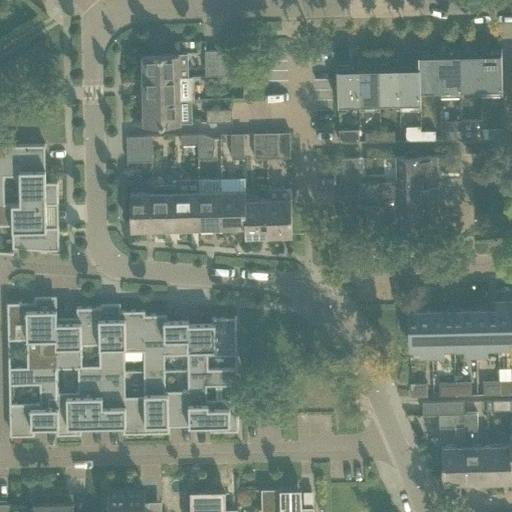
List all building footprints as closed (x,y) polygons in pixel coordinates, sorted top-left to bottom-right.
[(499,49),(479,49),(480,95),(502,94),(501,45),(499,45),(499,49)] [(440,89),(439,50),(419,51),(419,47),(417,47),(418,63),(418,89),(440,89)] [(218,75),(217,49),(205,50),(205,75),(218,75)] [(230,49),(217,49),(218,75),(230,74),(230,49)] [(480,95),(479,49),(459,50),(460,95),(480,95)] [(459,50),(439,50),(440,89),(440,96),(460,95),(459,50)] [(188,53),(178,53),(178,52),(142,53),(143,76),(179,76),(188,76),(188,53)] [(358,103),(357,64),(337,65),(337,61),(336,61),(337,103),(358,103)] [(378,64),(378,102),(399,102),(398,63),(378,64)] [(418,63),(398,63),(399,102),(420,101),(420,89),(418,89),(418,63)] [(378,64),(357,64),(358,103),(358,110),(379,110),(378,102),(378,64)] [(179,76),(143,76),(143,100),(179,99),(189,99),(188,76),(179,76)] [(179,99),(143,100),(144,123),(180,122),(179,99)] [(231,108),(206,109),(206,121),(232,121),(231,108)] [(481,119),(460,119),(461,129),(461,138),(482,138),(481,119)] [(338,128),(338,141),(359,141),(359,128),(338,128)] [(488,129),(488,138),(503,137),(503,128),(488,129)] [(461,129),(446,130),(446,138),(461,138),(461,129)] [(420,130),(406,130),(406,139),(420,139),(420,130)] [(435,130),(420,130),(420,139),(435,139),(435,130)] [(265,132),(266,157),(290,156),(289,131),(265,132)] [(380,131),(365,131),(365,140),(380,140),(380,131)] [(394,131),(380,131),(380,140),(394,140),(394,131)] [(244,157),(244,152),(243,132),(231,133),(231,158),(244,157)] [(266,157),(265,132),(253,132),(254,157),(266,157)] [(197,134),(198,144),(198,158),(212,157),(214,146),(214,138),(201,133),(197,134)] [(198,144),(197,134),(180,134),(181,145),(198,144)] [(127,148),(152,147),(151,135),(126,135),(127,148)] [(4,174),(19,174),(20,202),(58,202),(57,181),(45,181),(44,143),(0,144),(0,202),(4,203),(4,174)] [(152,147),(127,148),(127,161),(152,160),(152,147)] [(396,181),(437,180),(437,171),(435,171),(435,155),(396,156),(396,181)] [(359,181),(359,177),(358,157),(338,157),(339,182),(359,181)] [(437,180),(396,181),(382,181),(382,195),(397,194),(397,205),(438,204),(437,180)] [(359,181),(339,182),(339,207),(355,206),(360,206),(359,181)] [(267,188),(267,198),(268,234),(292,234),(291,188),(267,188)] [(245,189),(221,190),(222,226),(245,225),(244,198),(245,198),(245,189)] [(199,190),(175,191),(176,227),(199,226),(199,190)] [(221,190),(199,190),(199,226),(222,226),(221,190)] [(152,191),(150,191),(130,192),(130,228),(153,228),(152,191)] [(175,191),(152,191),(153,228),(176,227),(175,191)] [(267,198),(245,198),(244,198),(245,225),(245,235),(268,234),(267,198)] [(0,202),(0,220),(12,221),(12,246),(46,249),(59,248),(58,225),(46,225),(45,206),(45,203),(58,203),(58,202),(20,202),(4,203),(0,202)] [(397,220),(389,220),(389,231),(438,229),(438,204),(397,205),(397,220)] [(360,206),(355,206),(339,207),(339,232),(365,231),(365,206),(360,206)] [(511,300),(496,301),(496,309),(497,343),(509,343),(509,335),(511,334),(511,300)] [(56,307),(34,308),(34,301),(7,301),(8,343),(10,343),(9,338),(15,338),(40,337),(40,350),(27,350),(27,366),(56,366),(55,321),(56,321),(56,307)] [(55,321),(56,366),(77,365),(82,365),(81,343),(100,342),(99,317),(99,306),(76,306),(76,320),(56,321),(55,321)] [(120,316),(100,317),(100,306),(99,306),(99,317),(100,342),(100,365),(100,371),(125,370),(124,350),(144,349),(143,313),(143,309),(120,310),(120,316)] [(496,309),(475,310),(476,352),(488,352),(487,344),(497,343),(496,309)] [(454,345),(453,310),(430,311),(431,353),(443,352),(443,345),(454,345)] [(475,310),(453,310),(454,345),(465,344),(465,352),(476,352),(475,310)] [(431,353),(430,311),(408,311),(409,345),(421,345),(421,353),(431,353)] [(188,353),(187,324),(187,318),(166,319),(166,313),(143,313),(144,349),(144,370),(164,369),(164,353),(188,353)] [(212,321),(189,322),(188,318),(187,318),(187,324),(188,353),(188,369),(197,369),(205,369),(236,368),(236,367),(208,367),(207,354),(236,353),(235,316),(212,316),(212,321)] [(102,424),(101,420),(100,371),(100,365),(82,365),(77,365),(78,391),(57,391),(58,433),(81,433),(80,425),(102,424)] [(33,426),(56,425),(57,433),(58,433),(57,391),(56,366),(27,366),(8,367),(9,383),(39,382),(40,401),(9,402),(10,434),(34,434),(33,426)] [(190,424),(210,424),(210,430),(238,430),(237,398),(206,398),(206,384),(237,384),(236,368),(205,369),(205,378),(198,378),(197,369),(188,369),(189,389),(189,418),(190,424)] [(164,369),(144,370),(145,395),(146,431),(169,431),(168,419),(189,418),(189,389),(165,390),(164,369)] [(100,371),(101,420),(102,424),(123,424),(123,432),(146,431),(145,395),(125,395),(125,370),(100,371)] [(511,378),(498,379),(498,394),(511,393),(511,378)] [(498,379),(482,379),(482,381),(482,394),(498,394),(498,379)] [(455,380),(438,381),(438,382),(439,395),(455,395),(455,380)] [(471,380),(455,380),(455,395),(471,394),(471,380)] [(428,395),(428,382),(410,383),(411,395),(428,395)] [(510,409),(510,399),(493,399),(493,409),(510,409)] [(463,400),(442,400),(422,401),(422,414),(438,414),(463,412),(464,436),(465,481),(488,480),(487,444),(474,444),(473,436),(478,435),(478,410),(463,411),(463,400)] [(463,412),(438,414),(439,426),(454,425),(455,444),(441,445),(442,481),(465,481),(464,436),(463,412)] [(511,470),(511,443),(487,444),(488,480),(511,480),(511,470)] [(226,484),(226,468),(201,467),(200,483),(226,484)] [(313,511),(313,506),(296,506),(295,486),(261,487),(261,511),(313,511)] [(225,488),(190,489),(190,509),(190,511),(225,511),(225,494),(225,488)] [(144,490),(109,490),(109,511),(148,511),(144,511),(144,490)] [(33,505),(33,511),(73,511),(73,499),(67,499),(67,491),(60,492),(60,491),(41,492),(33,492),(33,505)] [(0,511),(9,511),(9,502),(0,501),(0,511)]
